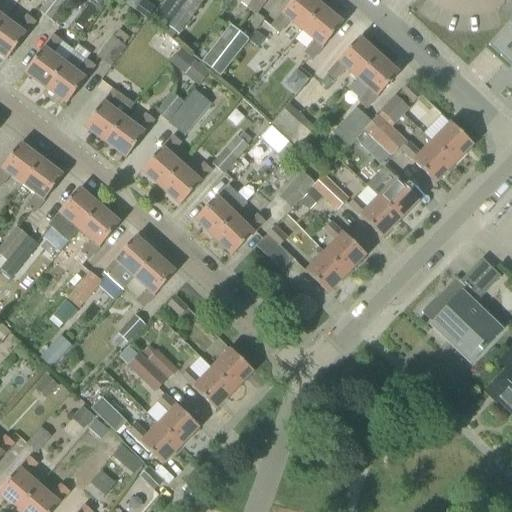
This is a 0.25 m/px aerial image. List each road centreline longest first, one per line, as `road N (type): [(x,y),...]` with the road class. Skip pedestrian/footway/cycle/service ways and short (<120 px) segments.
road 1 (residential): [(300,365),(114,188),(0,99)]
road 2 (residential): [(300,365),(361,314),(511,152)]
road 3 (residential): [(511,143),(359,0)]
road 4 (residential): [(247,511),(300,365)]
